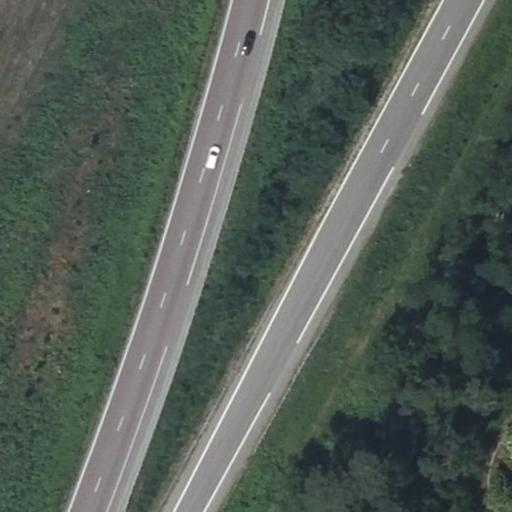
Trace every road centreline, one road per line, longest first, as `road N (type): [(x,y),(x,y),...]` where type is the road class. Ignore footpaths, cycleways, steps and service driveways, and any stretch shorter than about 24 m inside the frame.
road 1 (trunk): [(182,511),(462,0)]
road 2 (trunk): [(87,511),(168,281),(246,0)]
